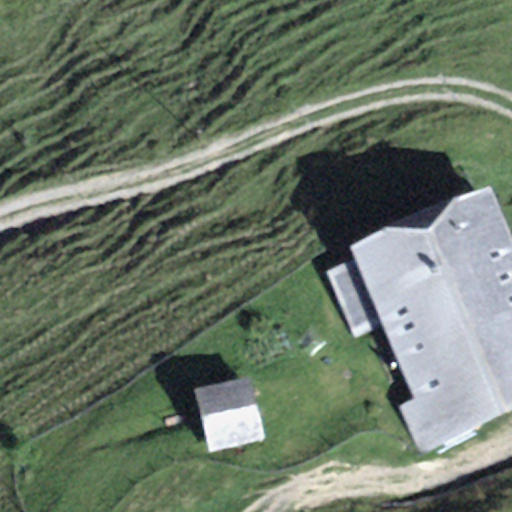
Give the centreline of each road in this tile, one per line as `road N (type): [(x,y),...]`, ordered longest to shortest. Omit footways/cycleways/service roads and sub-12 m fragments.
road 1 (track): [(511,105),(466,89),(362,101),(181,169),(0,221)]
road 2 (track): [(332,484),(419,483),(511,453)]
